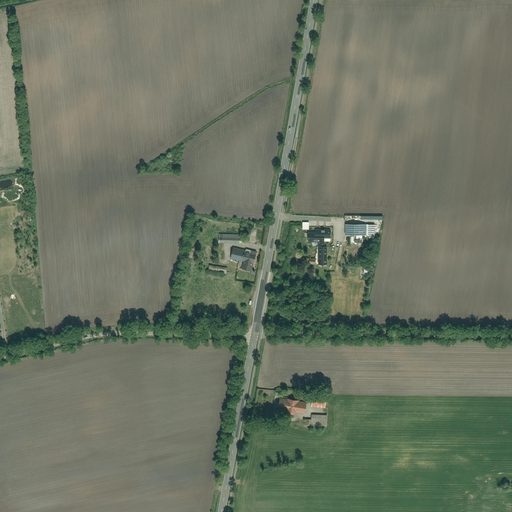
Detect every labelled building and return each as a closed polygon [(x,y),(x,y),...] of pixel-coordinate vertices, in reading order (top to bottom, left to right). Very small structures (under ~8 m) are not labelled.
[(247,243),(260,245),(264,225),(251,223),(247,243)] [(346,225),(346,236),(373,236),(373,225),(346,225)] [(319,242),(319,265),(325,266),(326,232),(309,232),(309,242),(319,242)] [(220,235),(220,243),(240,243),(240,235),(220,235)] [(245,263),(243,270),(251,273),(257,253),(236,247),(232,259),(245,263)] [(207,263),(205,271),(225,276),(227,268),(207,263)] [(309,384),(308,391),(322,392),(322,385),(309,384)] [(313,396),(312,407),(325,408),(326,397),(313,396)] [(288,410),(287,413),(298,414),(298,412),(306,413),(307,402),(280,398),(279,409),(288,410)] [(311,415),(311,426),(327,427),(328,416),(311,415)]
